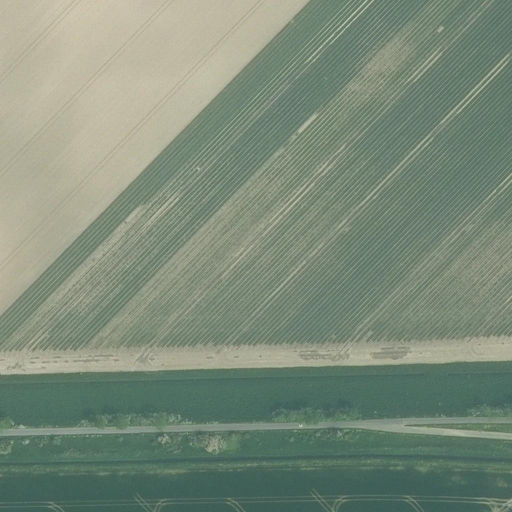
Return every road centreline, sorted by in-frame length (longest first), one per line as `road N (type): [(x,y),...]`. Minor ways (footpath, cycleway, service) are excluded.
road 1 (unclassified): [(0,433),(367,424)]
road 2 (unclassified): [(511,437),(367,424)]
road 3 (unclassified): [(367,424),(511,420)]
